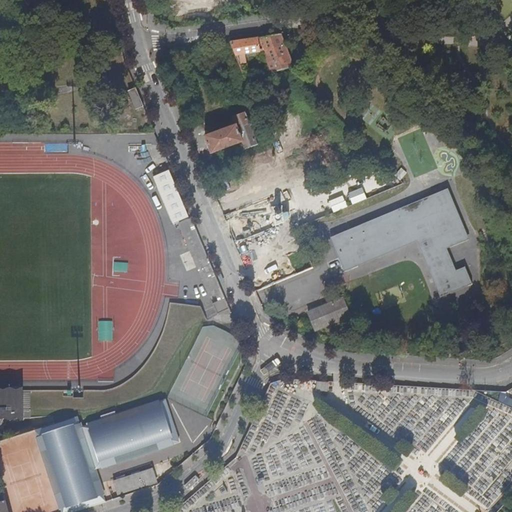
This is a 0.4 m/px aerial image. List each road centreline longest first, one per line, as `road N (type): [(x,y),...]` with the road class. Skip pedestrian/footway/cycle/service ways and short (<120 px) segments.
road 1 (tertiary): [(136,44),(243,306),(272,348)]
road 2 (tertiary): [(511,368),(492,376),(316,365),(272,348)]
road 3 (residential): [(120,511),(163,497),(221,448),(272,348)]
road 4 (unclassified): [(322,21),(136,44)]
